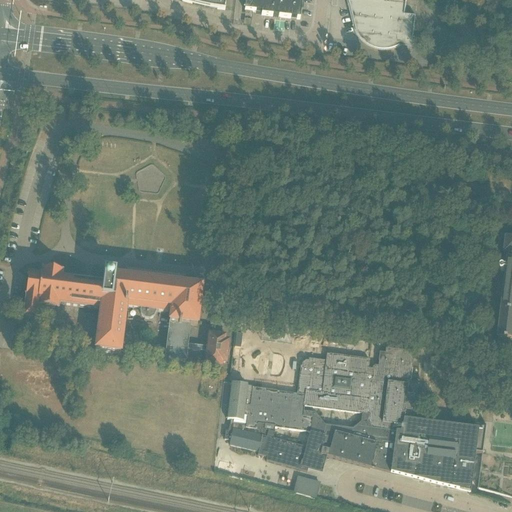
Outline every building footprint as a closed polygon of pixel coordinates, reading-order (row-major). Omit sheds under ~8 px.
[(225,0),(181,0),(182,1),(181,1),(182,2),(191,5),(201,7),(203,7),(211,9),(221,11),(225,11),(225,10),(224,10),(225,0)] [(245,0),(244,12),(261,14),(261,16),(299,20),(301,0),(245,0)] [(405,16),(406,0),(348,0),(348,1),(347,1),(348,7),(350,7),(356,32),(360,39),(367,45),(383,51),(392,50),(399,47),(412,49),(413,39),(415,18),(405,16)] [(511,240),(507,240),(504,261),(508,261),(502,314),(498,348),(511,349),(511,240)] [(181,287),(182,283),(129,276),(129,275),(123,274),(123,273),(122,273),(121,274),(121,276),(107,274),(107,273),(105,273),(105,275),(103,285),(61,280),(62,274),(45,272),(43,271),(43,274),(30,272),(29,279),(28,279),(26,298),(24,319),(35,320),(37,309),(57,311),(58,305),(100,311),(94,352),(120,355),(126,308),(140,310),(139,312),(141,317),(144,320),(149,321),(153,319),(155,314),(156,312),(170,314),(164,361),(185,364),(187,351),(204,354),(204,357),(206,357),(205,366),(220,368),(221,364),(225,365),(226,357),(227,357),(228,351),(227,351),(228,344),(224,343),(224,339),(217,338),(218,336),(210,335),(210,337),(209,337),(208,349),(188,347),(190,327),(197,328),(202,290),(181,287)] [(232,329),(233,322),(212,319),(211,326),(232,329)] [(244,387),(231,385),(227,421),(230,422),(230,424),(228,433),(225,432),(224,441),(230,442),(229,446),(258,454),(257,457),(266,459),(265,463),(307,474),(309,465),(317,468),(320,457),(370,470),(370,469),(390,474),(390,475),(469,496),(472,473),(468,473),(469,470),(473,471),(475,454),(482,455),(486,426),(485,426),(484,432),(410,423),(411,413),(413,396),(406,395),(408,384),(404,384),(405,380),(410,381),(413,353),(393,351),(392,356),(379,354),(378,367),(374,367),(372,369),(371,372),(368,372),(369,361),(326,356),(325,362),(308,360),(308,363),(305,363),(302,365),(302,368),(300,367),(296,396),(277,393),(252,389),(251,394),(246,393),(247,388),(244,387)] [(290,496),(314,500),(318,483),(293,478),(290,496)]
